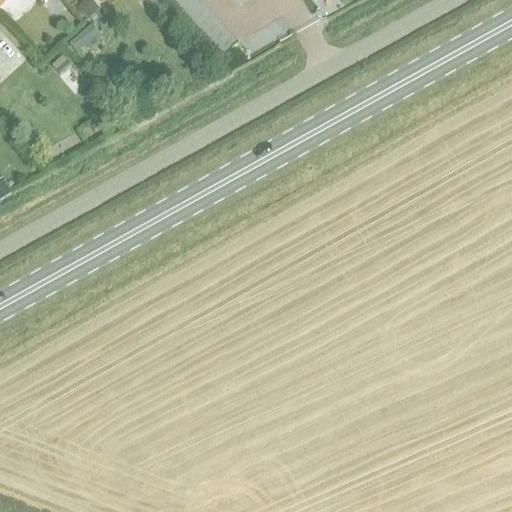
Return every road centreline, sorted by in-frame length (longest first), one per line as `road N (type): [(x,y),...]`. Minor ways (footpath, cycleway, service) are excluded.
road 1 (secondary): [(0,306),(511,23)]
road 2 (residential): [(0,253),(453,0)]
